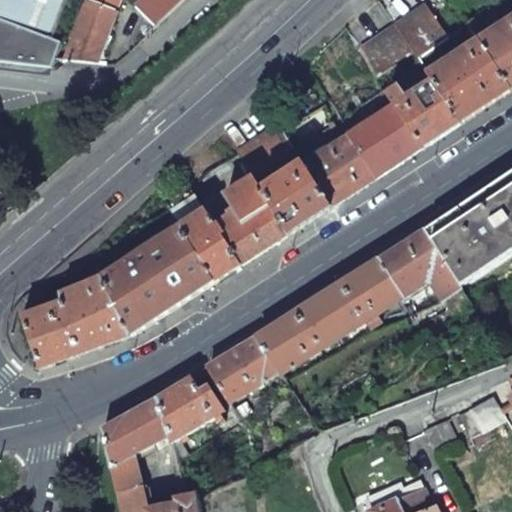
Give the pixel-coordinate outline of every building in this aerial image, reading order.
[(0,0),(0,42),(8,42),(8,45),(6,63),(53,69),(58,55),(63,43),(53,39),(69,0),(0,0)] [(116,13),(121,0),(89,0),(88,2),(116,13)] [(156,28),(185,0),(145,0),(137,8),(156,28)] [(414,53),(417,58),(449,38),(424,0),(395,22),(414,53)] [(111,26),(116,13),(88,2),(66,58),(65,61),(95,64),(111,26)] [(511,21),(487,37),(476,19),(468,25),(480,42),(511,88),(511,21)] [(360,50),(376,78),(414,53),(395,22),(360,50)] [(0,62),(6,63),(8,45),(8,42),(0,42),(0,62)] [(503,100),(511,93),(511,88),(480,42),(430,75),(435,83),(464,125),(503,100)] [(435,83),(410,100),(402,88),(389,97),(396,108),(426,149),(433,145),(464,125),(435,83)] [(394,170),(426,149),(396,108),(352,137),(380,180),(394,170)] [(279,124),(237,152),(239,155),(252,177),(295,149),(279,124)] [(369,186),(380,180),(352,137),(305,166),(333,210),(369,186)] [(262,193),(291,237),(325,215),(333,210),(305,166),(295,173),(292,168),(287,171),(290,176),(262,193)] [(511,178),(486,195),(426,232),(462,289),(511,255),(511,178)] [(291,237),(262,193),(254,181),(226,199),(237,215),(218,227),(208,212),(206,215),(181,229),(215,285),(237,271),(291,237)] [(181,229),(206,215),(193,193),(169,209),(181,229)] [(175,312),(215,285),(181,229),(103,280),(134,339),(175,312)] [(297,315),(258,340),(280,374),(282,376),(366,324),(370,330),(381,324),(376,317),(430,282),(450,313),(469,301),(462,289),(426,232),(419,237),(344,285),(297,315)] [(88,355),(134,339),(103,280),(63,296),(65,303),(22,319),(42,371),(88,355)] [(215,366),(208,370),(229,405),(280,374),(258,340),(215,366)] [(187,384),(160,400),(171,438),(173,445),(216,419),(219,424),(224,421),(221,416),(226,413),(210,388),(201,394),(193,380),(187,384)] [(511,382),(503,386),(511,402),(511,382)] [(109,455),(112,470),(133,458),(171,438),(160,400),(152,404),(104,432),(109,455)] [(471,413),(426,432),(438,456),(461,446),(484,437),(507,423),(494,400),(471,413)] [(246,404),(233,411),(240,422),(252,414),(246,404)] [(133,458),(112,470),(118,495),(142,490),(142,488),(136,466),(133,458)] [(437,511),(436,509),(435,509),(423,484),(415,486),(405,491),(402,484),(383,493),(387,502),(379,506),(381,511),(377,511),(437,511)] [(118,495),(121,511),(151,511),(147,487),(142,488),(142,490),(118,495)] [(383,493),(369,500),(373,511),(377,511),(381,511),(379,506),(387,502),(383,493)] [(198,511),(196,499),(193,499),(179,501),(180,508),(160,511),(198,511)]
